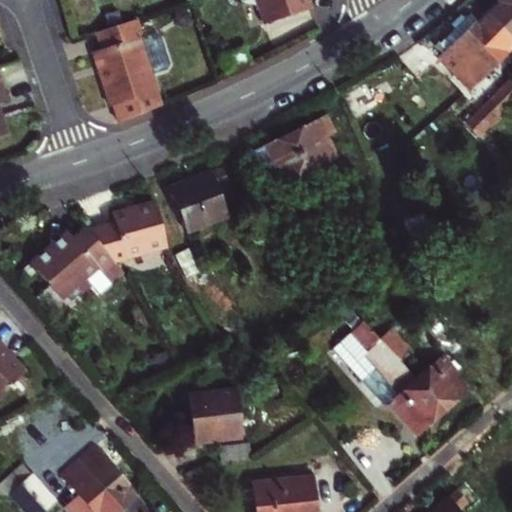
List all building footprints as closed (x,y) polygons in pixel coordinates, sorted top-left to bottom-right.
[(261,0),(262,1),(268,21),(314,6),(312,0),(261,0)] [(511,12),(511,0),(494,0),(487,8),(501,23),(511,12)] [(501,23),(487,8),(476,18),(466,28),(451,43),(442,52),(456,67),(501,23)] [(466,28),(476,18),(469,11),(459,21),(466,28)] [(511,12),(501,23),(511,35),(511,12)] [(143,14),(98,29),(104,47),(94,50),(101,70),(112,103),(158,88),(153,72),(168,66),(171,61),(161,32),(156,30),(149,32),(143,14)] [(511,43),(511,35),(501,23),(456,67),(466,78),(471,83),(511,43)] [(249,49),(224,57),(228,69),(253,61),(249,49)] [(0,98),(9,95),(0,64),(0,130),(7,128),(1,112),(0,107),(0,98)] [(500,112),(511,100),(511,82),(509,80),(489,100),(500,112)] [(467,121),(478,134),(500,112),(489,100),(467,121)] [(336,129),(329,114),(307,125),(291,133),(309,166),(337,153),(327,134),(336,129)] [(309,166),(291,133),(273,142),(255,150),(270,179),(277,175),(280,181),(309,166)] [(218,185),(231,180),(225,165),(196,177),(172,187),(190,230),(230,214),(218,185)] [(321,189),(329,202),(353,190),(346,177),(321,189)] [(304,215),(329,202),(321,189),(297,201),(304,215)] [(120,222),(93,229),(116,256),(119,259),(171,245),(159,201),(130,209),(129,206),(124,208),(116,210),(120,222)] [(80,237),(62,246),(58,242),(48,251),(37,262),(56,284),(61,280),(73,294),(78,300),(98,282),(93,277),(116,256),(93,229),(91,227),(80,237)] [(80,237),(73,229),(58,242),(62,246),(80,237)] [(73,294),(61,280),(56,284),(69,297),(73,294)] [(420,321),(423,325),(434,316),(431,312),(420,321)] [(423,325),(443,348),(453,339),(434,316),(423,325)] [(417,429),(439,410),(414,380),(397,360),(380,337),(367,318),(330,345),(379,402),(387,403),(401,419),(405,416),(413,425),(417,429)] [(410,350),(392,328),(380,337),(397,360),(410,350)] [(10,347),(0,335),(0,398),(3,403),(35,375),(22,361),(10,347)] [(439,410),(462,390),(456,384),(450,378),(454,374),(440,358),(414,380),(439,410)] [(279,382),(262,383),(264,400),(281,398),(279,382)] [(237,387),(188,393),(193,442),(211,440),(243,437),(237,387)] [(249,441),(220,444),(222,457),(251,454),(249,441)] [(101,455),(94,447),(78,460),(122,511),(136,497),(101,455)] [(120,511),(122,511),(78,460),(69,469),(62,475),(84,501),(93,511),(120,511)] [(19,508),(42,488),(22,465),(0,484),(0,485),(11,498),(19,508)] [(304,511),(302,478),(255,484),(257,511),(304,511)] [(44,491),(42,488),(19,508),(22,511),(40,511),(53,501),(44,491)] [(458,490),(433,511),(461,511),(459,510),(468,502),(458,490)] [(122,511),(149,511),(136,497),(122,511)] [(93,511),(84,501),(70,511),(93,511)]
